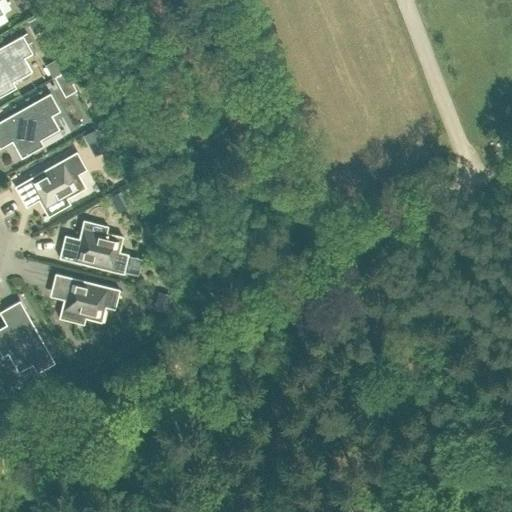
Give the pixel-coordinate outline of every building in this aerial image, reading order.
[(23,35),(0,47),(0,96),(17,87),(13,81),(32,71),(25,57),(33,52),(23,35)] [(51,93),(0,120),(0,141),(10,136),(22,158),(44,145),(41,139),(60,129),(52,115),(61,110),(51,93)] [(48,216),(71,203),(68,198),(86,187),(79,174),(87,169),(77,151),(15,186),(24,201),(36,194),(48,216)] [(109,225),(84,219),(78,243),(64,240),(59,257),(124,273),(129,253),(119,251),(123,236),(107,232),(109,225)] [(106,306),(115,309),(120,289),(56,273),(51,290),(65,293),(59,317),(84,324),(86,317),(102,321),(106,306)] [(0,327),(0,351),(2,356),(8,352),(19,371),(32,364),(37,372),(55,362),(20,300),(5,309),(12,321),(0,327)]
